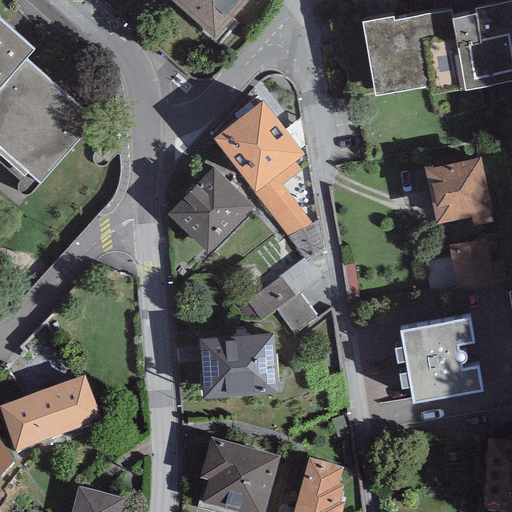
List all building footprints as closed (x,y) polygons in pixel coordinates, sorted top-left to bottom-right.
[(247,0),(170,0),(213,38),(247,0)] [(393,17),(362,23),(376,96),(456,81),(457,85),(464,83),(465,88),(511,79),(511,0),(476,7),(477,13),(453,18),(451,10),(394,20),(393,17)] [(0,163),(20,181),(18,184),(18,187),(19,190),(21,193),(24,194),(27,195),(29,195),(32,193),(41,183),(95,119),(24,60),(33,49),(0,20),(0,163)] [(263,100),(214,137),(288,236),(310,220),(283,184),(300,171),(293,161),(303,154),(263,100)] [(481,157),(424,168),(436,224),(471,217),(473,225),(493,221),(481,157)] [(215,166),(167,212),(208,253),(255,207),(215,166)] [(325,253),(318,223),(292,239),(307,263),(325,253)] [(486,238),(449,245),(456,288),(494,282),(486,238)] [(318,317),(300,295),(278,313),(296,335),(318,317)] [(462,367),(462,364),(463,363),(465,362),(466,361),(467,358),(467,356),(466,354),(465,352),(464,351),(463,350),(459,350),(458,345),(474,342),(470,315),(400,327),(403,346),(395,347),(397,362),(405,361),(407,372),(399,373),(402,388),(409,387),(412,403),(481,392),(476,365),(462,367)] [(274,335),(198,340),(201,398),(277,393),(274,335)] [(85,383),(0,414),(0,418),(15,459),(101,427),(85,383)] [(266,511),(280,463),(210,444),(199,487),(207,489),(201,511),(266,511)] [(13,469),(0,449),(0,486),(1,485),(13,469)] [(511,511),(511,450),(487,450),(485,511),(511,511)] [(343,476),(309,466),(295,511),(341,511),(338,511),(343,495),(338,494),(343,476)] [(128,511),(130,504),(76,492),(71,511),(128,511)]
